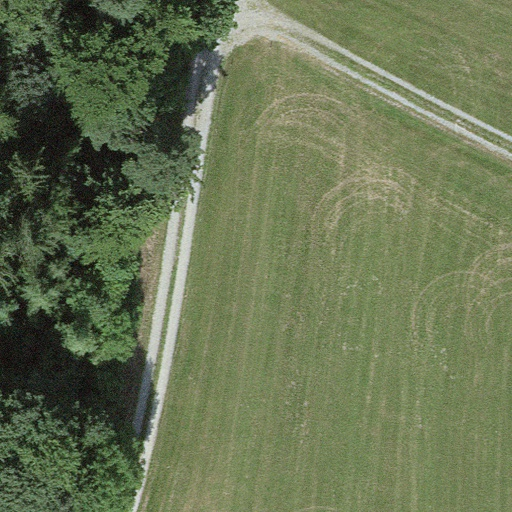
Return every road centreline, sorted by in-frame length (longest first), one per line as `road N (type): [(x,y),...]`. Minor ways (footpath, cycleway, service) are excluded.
road 1 (track): [(129,511),(227,0)]
road 2 (track): [(239,0),(511,139)]
